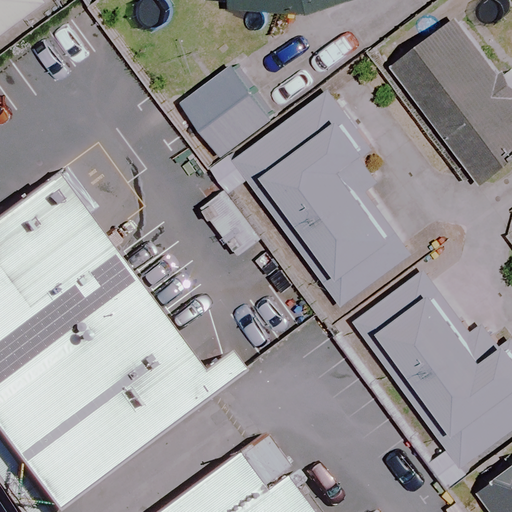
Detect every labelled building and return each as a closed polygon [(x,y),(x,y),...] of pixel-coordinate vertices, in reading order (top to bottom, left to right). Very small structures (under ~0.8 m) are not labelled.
[(0,0),(0,40),(54,1),(52,0),(0,0)] [(246,0),(325,12),(360,0),(246,0)] [(511,161),(511,83),(465,19),(400,67),(484,182),(511,161)] [(229,150),(281,110),(241,58),(189,98),(229,150)] [(376,149),(334,92),(242,160),(275,204),(290,193),(340,261),(350,274),(401,236),(351,167),(376,149)] [(62,179),(0,224),(0,431),(59,511),(220,394),(62,179)] [(266,239),(230,190),(209,206),(245,255),(266,239)] [(511,339),(494,352),(434,267),(362,318),(390,357),(407,345),(481,450),(511,428),(511,339)] [(333,511),(267,421),(142,511),(333,511)] [(511,511),(511,469),(482,493),(496,511),(511,511)]
